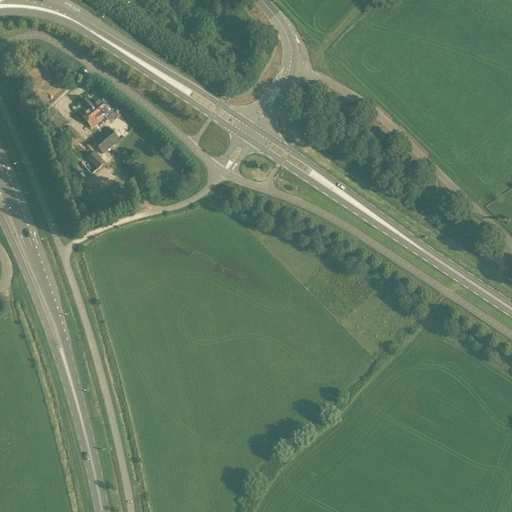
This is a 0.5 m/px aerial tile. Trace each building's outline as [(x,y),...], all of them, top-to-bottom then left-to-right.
[(91,129),(111,112),(98,97),(78,114),(91,129)] [(49,121),(59,131),(66,125),(55,114),(56,113),(49,107),(41,116),(47,122),(49,121)] [(69,127),(63,133),(72,143),(70,144),(74,147),(80,142),(77,138),(79,136),(69,127)] [(119,140),(108,128),(91,142),(102,155),(119,140)] [(89,177),(104,164),(94,152),(78,166),(89,177)]
